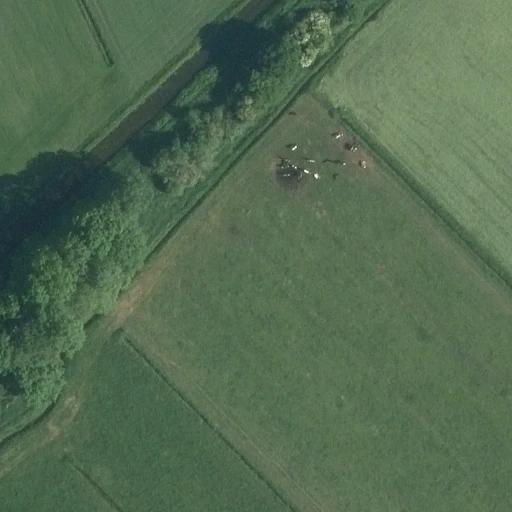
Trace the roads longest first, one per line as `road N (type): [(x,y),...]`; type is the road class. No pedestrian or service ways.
road 1 (track): [(301,0),(0,272)]
road 2 (track): [(0,455),(53,418),(70,358)]
